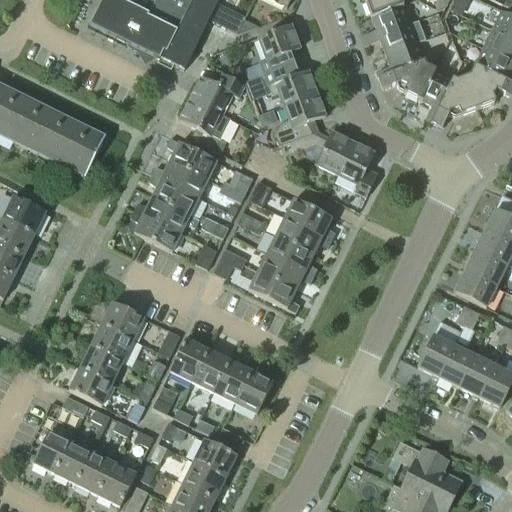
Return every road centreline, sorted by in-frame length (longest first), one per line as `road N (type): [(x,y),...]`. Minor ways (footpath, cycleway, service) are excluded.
road 1 (residential): [(353,387),(131,275)]
road 2 (residential): [(317,0),(363,126),(454,177)]
road 3 (tertiary): [(353,387),(454,177)]
road 4 (residential): [(353,387),(466,440),(511,477)]
road 5 (residential): [(26,26),(170,94)]
road 6 (tertiary): [(288,511),(353,387)]
